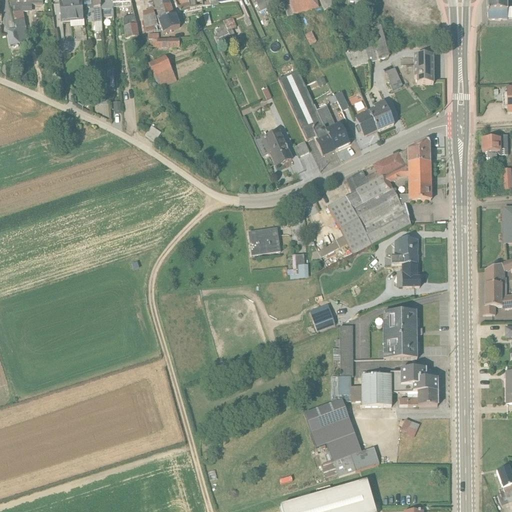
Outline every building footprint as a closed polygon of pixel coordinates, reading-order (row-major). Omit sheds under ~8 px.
[(8,0),(9,3),(15,30),(19,44),(28,42),(25,30),(26,29),(23,14),(31,14),(31,13),(31,6),(41,6),(42,5),(42,0),(8,0)] [(80,0),(79,0),(58,2),(60,24),(69,23),(70,29),(83,28),(80,0)] [(93,9),(94,34),(102,34),(99,0),(80,0),(82,10),(93,9)] [(112,0),(99,0),(101,19),(113,18),(113,9),(112,0)] [(130,0),(112,0),(113,9),(130,8),(130,3),(131,3),(130,0)] [(130,0),(131,2),(142,0),(152,0),(153,1),(152,1),(154,10),(169,5),(167,0),(130,0)] [(187,0),(189,10),(203,8),(203,4),(201,0),(187,0)] [(253,0),(260,13),(268,10),(263,0),(253,0)] [(263,0),(268,10),(276,7),(273,0),(263,0)] [(287,0),(281,0),(283,8),(287,18),(293,16),(287,0)] [(287,0),(293,16),(318,10),(315,0),(287,0)] [(329,0),(318,0),(324,13),(332,11),(329,0)] [(486,0),(488,21),(507,21),(507,19),(511,19),(511,9),(507,9),(506,0),(486,0)] [(177,8),(180,13),(189,10),(188,4),(177,8)] [(155,10),(160,22),(173,17),(169,5),(155,10)] [(144,30),(157,26),(152,10),(142,13),(144,30)] [(32,14),(33,36),(55,36),(51,14),(32,14)] [(136,25),(134,17),(122,19),(124,28),(136,25)] [(175,17),(158,23),(162,35),(179,29),(175,17)] [(223,26),(219,27),(224,47),(238,44),(234,28),(236,28),(234,19),(222,22),(223,26)] [(123,28),(125,40),(138,37),(136,25),(123,28)] [(390,58),(382,28),(369,31),(374,50),(365,50),(343,54),(350,69),(389,59),(390,58)] [(6,32),(9,47),(19,44),(15,30),(6,32)] [(178,40),(150,42),(150,48),(156,48),(156,50),(179,50),(178,40)] [(165,58),(148,65),(156,83),(160,89),(175,82),(165,58)] [(432,58),(413,58),(413,80),(416,80),(416,86),(432,86),(432,58)] [(402,87),(394,70),(385,74),(392,91),(402,87)] [(107,92),(105,73),(99,74),(100,88),(101,88),(101,92),(95,92),(96,107),(108,107),(107,92)] [(314,143),(322,160),(335,154),(298,73),(277,82),(305,143),(315,139),(317,142),(314,143)] [(316,83),(318,89),(326,85),(323,79),(316,83)] [(506,95),(502,96),(502,109),(506,109),(507,115),(511,114),(511,89),(506,90),(506,95)] [(82,97),(84,109),(92,108),(90,93),(83,94),(83,97),(82,97)] [(348,110),(340,94),(334,98),(342,114),(348,110)] [(331,107),(336,104),(334,98),(328,101),(331,107)] [(394,127),(383,103),(373,107),(374,111),(368,114),(377,134),(394,127)] [(316,113),(335,154),(350,147),(340,125),(335,127),(326,108),(316,113)] [(360,134),(363,141),(377,134),(368,114),(354,120),(357,127),(355,128),(358,135),(360,134)] [(73,135),(71,128),(61,131),(63,138),(73,135)] [(151,128),(144,137),(154,144),(161,135),(151,128)] [(291,161),(278,133),(264,139),(267,146),(265,147),(275,168),(291,161)] [(485,154),(485,160),(487,162),(495,161),(496,160),(496,154),(497,155),(499,158),(507,157),(506,138),(500,138),(499,141),(480,141),(481,154),(485,154)] [(376,174),(365,179),(369,186),(385,178),(407,166),(429,165),(429,146),(426,143),(373,167),(373,168),(376,174)] [(309,154),(304,144),(294,149),(299,159),(309,154)] [(340,161),(355,155),(352,147),(337,154),(340,161)] [(411,203),(430,202),(429,165),(407,166),(385,178),(389,185),(400,179),(407,179),(408,197),(396,198),(401,208),(411,203)] [(510,171),(501,172),(503,193),(511,192),(510,171)] [(351,195),(369,186),(365,179),(362,173),(351,178),(351,179),(345,182),(351,195)] [(401,208),(389,185),(385,178),(369,186),(351,195),(326,208),(341,235),(333,240),(335,243),(317,254),(320,260),(339,250),(347,246),(352,256),(353,256),(409,227),(410,227),(408,219),(409,218),(406,206),(405,206),(401,208)] [(503,246),(511,245),(511,209),(502,209),(503,246)] [(276,231),(248,235),(251,258),(280,255),(276,231)] [(391,259),(391,267),(418,266),(418,258),(417,258),(417,253),(417,242),(413,242),(412,241),(397,242),(394,243),(394,259),(391,259)] [(289,281),(307,280),(307,267),(304,267),(303,256),(292,257),(293,276),(289,277),(289,281)] [(482,317),(482,318),(495,317),(495,309),(500,309),(501,312),(502,312),(511,310),(511,261),(484,271),(484,308),(482,308),(482,317)] [(396,290),(401,290),(402,291),(419,291),(418,266),(401,267),(401,274),(399,274),(396,275),(396,290)] [(308,314),(316,335),(334,327),(327,307),(308,314)] [(418,322),(416,322),(416,314),(382,315),(382,362),(416,362),(416,354),(418,354),(418,346),(416,346),(416,338),(421,337),(421,332),(416,332),(416,330),(418,330),(418,322)] [(339,329),(339,363),(352,362),(352,329),(339,329)] [(352,379),(352,362),(339,363),(340,379),(352,379)] [(433,381),(434,377),(430,373),(426,373),(425,371),(399,371),(399,375),(390,375),(390,378),(360,378),(360,389),(350,389),(350,379),(340,379),(338,379),(337,395),(391,394),(395,394),(437,393),(436,381),(433,381)] [(437,408),(437,393),(407,394),(407,401),(399,401),(398,401),(398,408),(399,409),(436,408),(437,408)] [(391,409),(391,394),(337,395),(331,395),(331,405),(303,416),(316,450),(325,447),(331,462),(320,467),(324,479),(336,476),(338,479),(379,466),(373,450),(361,454),(342,405),(360,405),(360,409),(391,409)] [(404,424),(400,422),(398,427),(401,429),(400,432),(406,434),(405,436),(413,439),(419,427),(405,421),(404,424)] [(497,497),(501,507),(511,503),(511,479),(508,469),(496,473),(502,490),(499,491),(500,496),(497,497)] [(281,511),(374,511),(366,483),(280,507),(281,511)]
